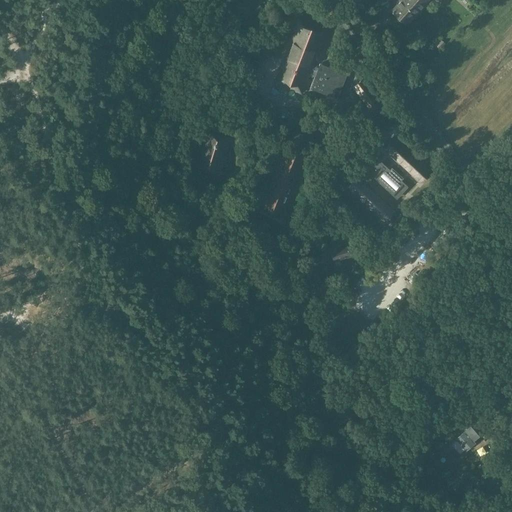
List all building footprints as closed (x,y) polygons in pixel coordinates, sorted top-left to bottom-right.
[(427,0),(402,0),(392,12),(406,24),(427,0)] [(286,16),(282,27),(288,30),(292,18),(286,16)] [(298,18),(274,82),(300,93),(307,75),(314,77),(309,89),(337,99),(346,74),(319,64),(317,68),(312,66),(311,65),(305,63),(313,43),(319,45),(325,29),(298,18)] [(441,40),(436,45),(439,49),(444,43),(441,40)] [(352,87),(367,106),(378,98),(363,79),(352,87)] [(196,169),(218,176),(231,136),(209,129),(196,169)] [(384,148),(420,182),(429,172),(393,138),(384,148)] [(263,208),(279,214),(302,157),(286,151),(263,208)] [(378,161),(366,173),(379,185),(381,186),(395,199),(406,187),(401,183),(400,182),(403,179),(394,172),(393,170),(391,169),(389,171),(383,165),(378,161)] [(347,188),(383,221),(393,211),(356,177),(347,188)] [(423,268),(419,271),(424,275),(424,276),(426,277),(429,274),(456,245),(453,242),(450,239),(449,239),(445,244),(423,268)] [(329,249),(333,262),(350,256),(346,243),(329,249)] [(455,439),(465,451),(473,444),(471,442),(478,436),(470,427),(455,439)]
